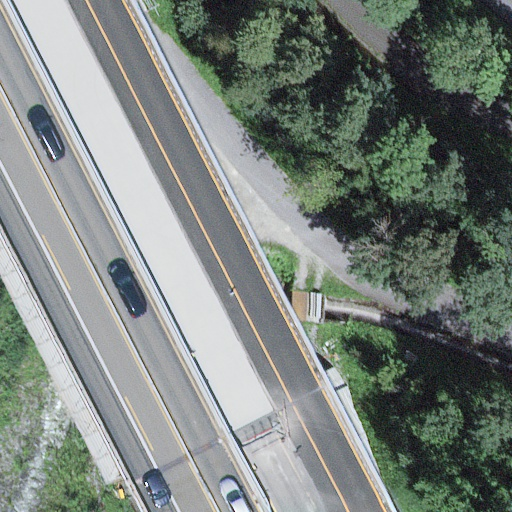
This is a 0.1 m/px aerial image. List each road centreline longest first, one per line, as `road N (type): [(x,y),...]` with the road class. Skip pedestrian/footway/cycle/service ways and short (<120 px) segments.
road 1 (motorway): [(321,511),(61,0)]
road 2 (unclassified): [(511,327),(406,286),(274,198),(234,157),(124,0)]
road 3 (motorway): [(0,89),(214,511)]
road 4 (unclassified): [(358,0),(439,76),(511,120)]
